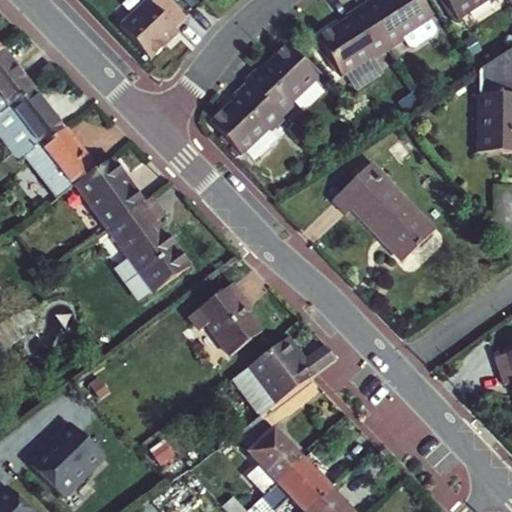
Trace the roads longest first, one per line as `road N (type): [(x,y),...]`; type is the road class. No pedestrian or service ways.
road 1 (tertiary): [(398,371),(158,130)]
road 2 (tertiary): [(158,130),(30,0)]
road 3 (residential): [(275,0),(158,130)]
road 4 (tertiary): [(500,479),(398,371)]
road 5 (residential): [(398,371),(511,288)]
